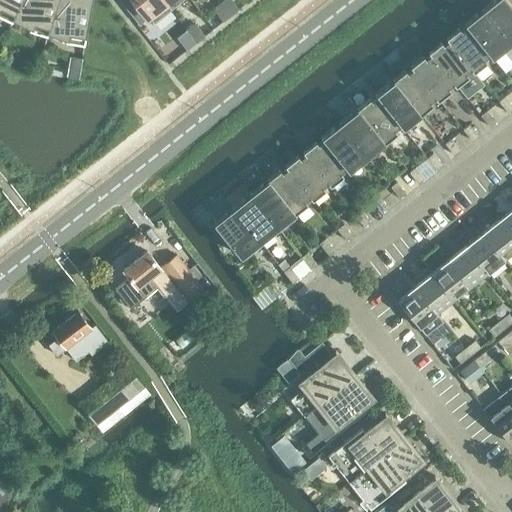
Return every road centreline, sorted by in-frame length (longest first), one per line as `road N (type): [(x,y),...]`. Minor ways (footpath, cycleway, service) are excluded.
road 1 (tertiary): [(0,281),(354,0)]
road 2 (residential): [(498,495),(343,268)]
road 3 (residential): [(343,268),(511,138)]
